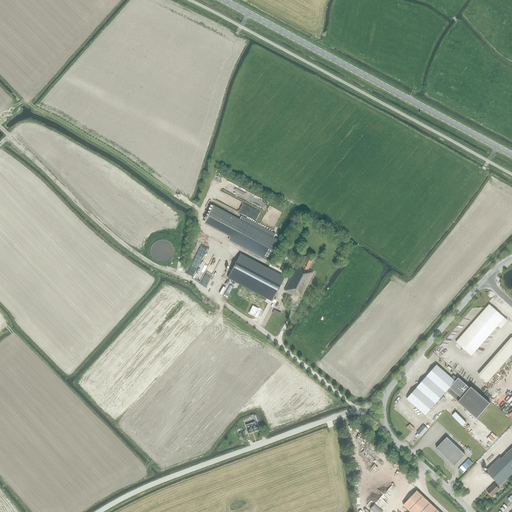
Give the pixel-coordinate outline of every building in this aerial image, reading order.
[(273,238),(213,205),(205,220),(240,238),(237,245),(263,258),(273,238)] [(201,245),(188,275),(202,281),(205,272),(198,269),(207,247),(201,245)] [(277,258),(283,261),(286,256),(280,253),(277,258)] [(308,270),(315,256),(308,253),(306,257),(304,256),(300,266),(297,264),(284,291),(296,296),(296,295),(301,298),(313,272),(308,270)] [(272,300),(284,278),(240,255),(229,277),(272,300)] [(222,299),(226,301),(235,285),(227,281),(220,293),(224,295),(222,299)] [(489,304),(456,342),(471,356),(498,326),(500,327),(507,319),(489,304)] [(254,316),(258,308),(253,305),(248,313),(254,316)] [(511,339),(479,376),(486,383),(511,353),(511,339)] [(426,415),(446,392),(477,418),(490,403),(471,386),(470,388),(458,377),(457,378),(454,375),(452,378),(436,364),(407,399),(426,415)] [(470,426),(459,416),(456,420),(467,429),(470,426)] [(257,423),(255,424),(255,422),(251,423),(251,425),(246,427),(248,433),(259,429),(257,423)] [(423,425),(416,433),(421,437),(427,429),(423,425)] [(355,442),(361,438),(358,433),(352,438),(355,442)] [(454,466),(465,455),(447,437),(436,448),(454,466)] [(500,485),(511,473),(511,448),(502,459),(500,457),(486,471),(496,482),(500,485)] [(498,487),(500,485),(496,482),(494,484),(487,491),(492,496),(499,489),(498,487)] [(440,511),(417,490),(403,505),(410,511),(440,511)]
